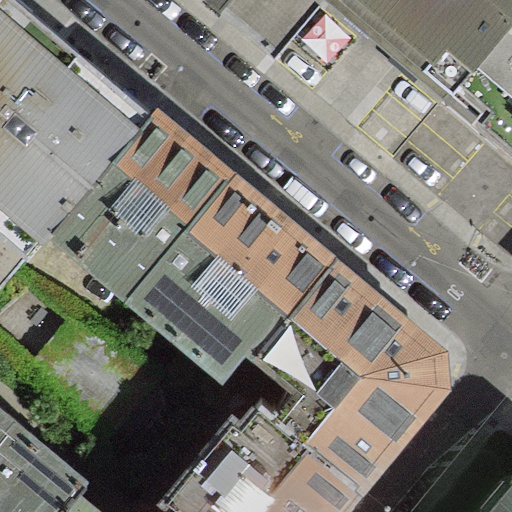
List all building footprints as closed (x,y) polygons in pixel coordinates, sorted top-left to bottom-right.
[(51,231),(152,111),(19,0),(0,0),(0,196),(48,236),(51,231)] [(511,0),(343,0),(452,90),(511,20),(511,0)] [(511,20),(452,90),(511,139),(511,20)] [(51,231),(129,294),(236,167),(159,104),(152,111),(51,231)] [(257,355),(339,254),(236,167),(129,294),(225,375),(247,347),(257,355)] [(48,236),(0,196),(0,228),(31,254),(42,242),(48,236)] [(0,228),(0,290),(31,254),(0,228)] [(0,290),(0,362),(7,368),(83,277),(42,242),(31,254),(0,290)] [(295,387),(275,411),(366,485),(453,383),(449,345),(339,254),(257,355),(295,387)] [(170,356),(88,288),(22,369),(102,437),(170,356)] [(167,500),(158,511),(344,511),(366,485),(275,411),(257,396),(243,411),(233,403),(159,494),(167,500)] [(0,511),(58,511),(88,478),(0,404),(0,511)] [(129,511),(88,478),(58,511),(129,511)] [(511,511),(511,481),(499,497),(486,511),(511,511)]
